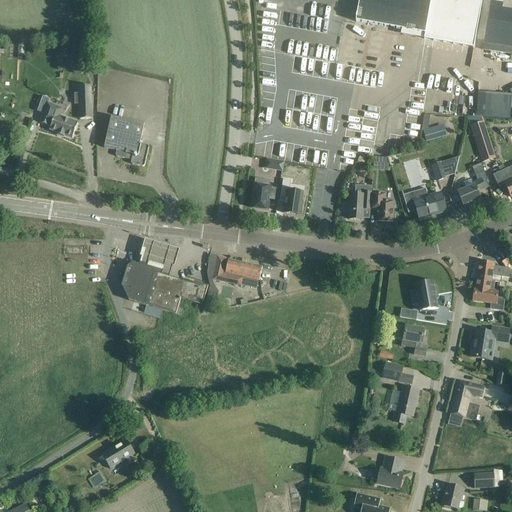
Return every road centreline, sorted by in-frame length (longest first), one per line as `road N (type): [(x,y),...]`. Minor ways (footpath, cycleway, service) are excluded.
road 1 (unclassified): [(0,487),(89,439),(128,391),(130,338),(107,268),(114,218)]
road 2 (unclassified): [(416,511),(450,353),(460,243)]
road 3 (tertiary): [(460,243),(382,254),(220,235)]
road 4 (unclassified): [(220,235),(237,51),(228,0)]
